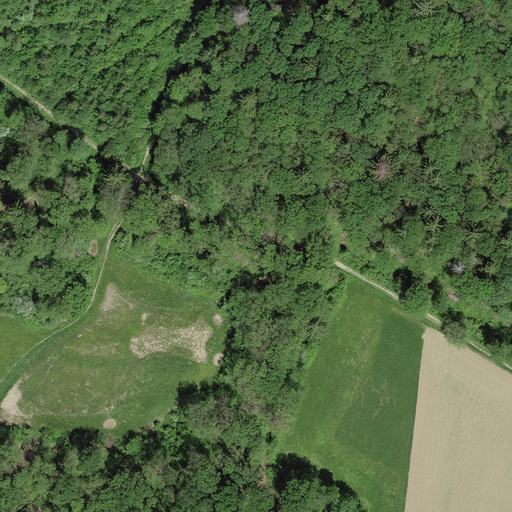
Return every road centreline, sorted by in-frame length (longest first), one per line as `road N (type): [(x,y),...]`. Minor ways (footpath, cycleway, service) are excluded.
road 1 (track): [(0,79),(94,151),(217,217),(356,272),(511,365)]
road 2 (track): [(212,0),(117,221)]
